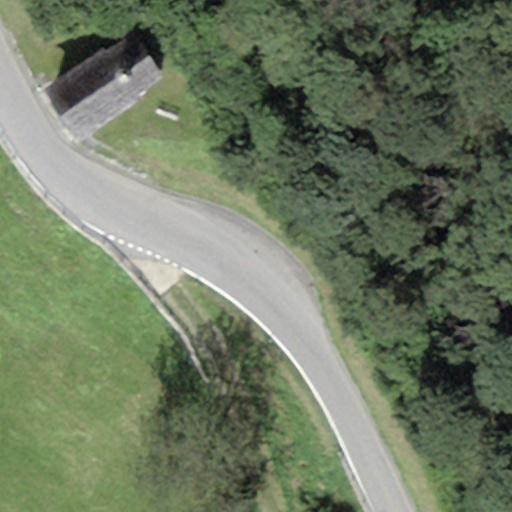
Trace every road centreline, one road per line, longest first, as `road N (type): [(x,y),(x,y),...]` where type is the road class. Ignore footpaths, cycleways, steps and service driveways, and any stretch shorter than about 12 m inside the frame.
road 1 (tertiary): [(390,511),(258,269),(130,220),(33,143),(0,66)]
road 2 (track): [(130,220),(226,387),(267,511)]
